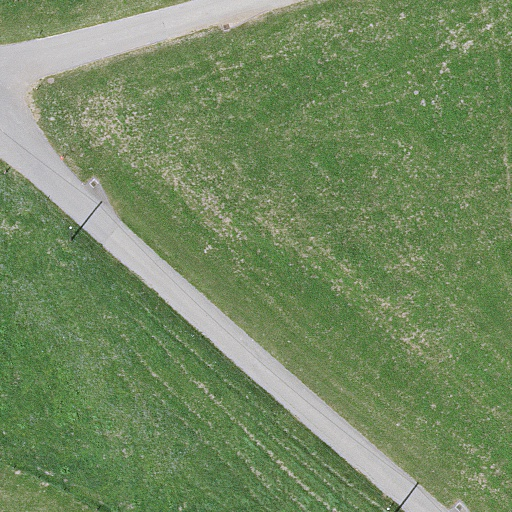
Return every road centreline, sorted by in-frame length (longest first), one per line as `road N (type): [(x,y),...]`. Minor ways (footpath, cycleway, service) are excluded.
road 1 (residential): [(0,143),(434,511)]
road 2 (residential): [(248,0),(0,62)]
